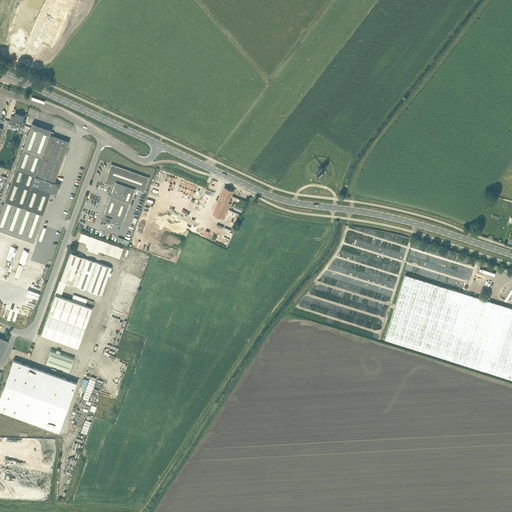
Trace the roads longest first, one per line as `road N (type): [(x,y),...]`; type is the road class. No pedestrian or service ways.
road 1 (secondary): [(511,254),(413,222),(283,200),(158,144)]
road 2 (unclassified): [(0,325),(32,332),(102,137)]
road 3 (secondary): [(158,144),(0,71)]
